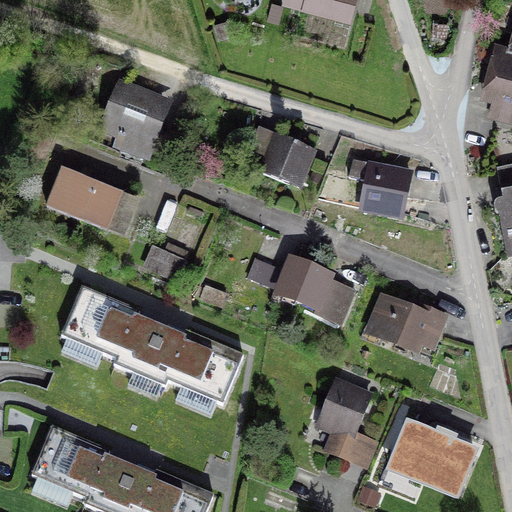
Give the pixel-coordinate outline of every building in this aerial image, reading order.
[(287,0),(349,20),(354,0),(287,0)] [(511,50),(507,49),(495,46),(481,96),(492,99),(488,114),(511,120),(511,50)] [(170,110),(116,87),(95,138),(119,147),(116,155),(146,167),(170,110)] [(313,155),(273,137),(258,170),(298,188),(313,155)] [(411,174),(369,166),(359,211),(401,220),(411,174)] [(137,203),(62,172),(47,206),(122,237),(137,203)] [(511,196),(490,201),(504,263),(511,260),(511,196)] [(185,264),(153,249),(143,271),(176,285),(185,264)] [(333,278),(289,260),(275,292),(322,311),(320,316),(341,325),(354,293),(330,283),(333,278)] [(180,332),(82,293),(62,341),(222,406),(242,357),(180,332)] [(424,315),(381,298),(367,333),(430,359),(446,319),(426,310),(424,315)] [(369,400),(333,386),(316,428),(332,434),(325,452),(366,468),(375,444),(355,436),(369,400)] [(474,455),(408,428),(393,465),(459,492),(474,455)] [(149,469),(52,431),(32,480),(112,511),(206,511),(213,495),(149,469)] [(379,494),(366,488),(360,502),(373,508),(379,494)]
